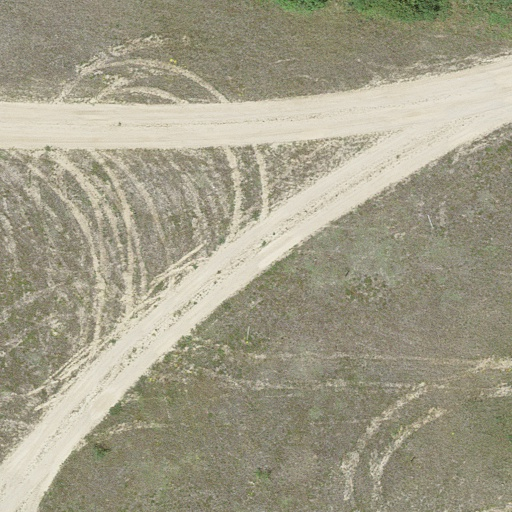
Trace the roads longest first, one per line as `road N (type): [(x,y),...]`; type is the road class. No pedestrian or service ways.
road 1 (track): [(511,87),(427,121),(210,269),(0,486)]
road 2 (track): [(427,121),(204,130),(0,125)]
road 3 (track): [(210,269),(233,195),(227,160),(204,130)]
